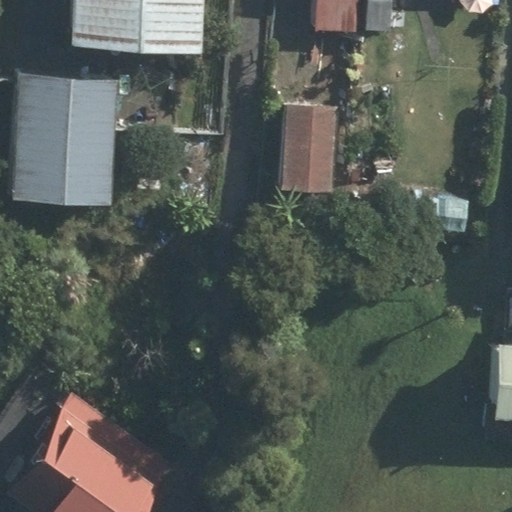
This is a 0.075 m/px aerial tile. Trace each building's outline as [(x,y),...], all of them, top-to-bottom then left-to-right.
[(195,0),(63,0),(61,30),(192,41),(195,0)] [(363,0),(312,0),(310,30),(361,34),(363,0)] [(108,73),(15,69),(10,193),(102,197),(108,73)] [(339,95),(286,92),(282,181),(335,184),(339,95)] [(511,334),(491,333),(485,408),(511,410),(511,334)] [(132,511),(171,456),(71,385),(0,485),(0,487),(35,511),(132,511)]
